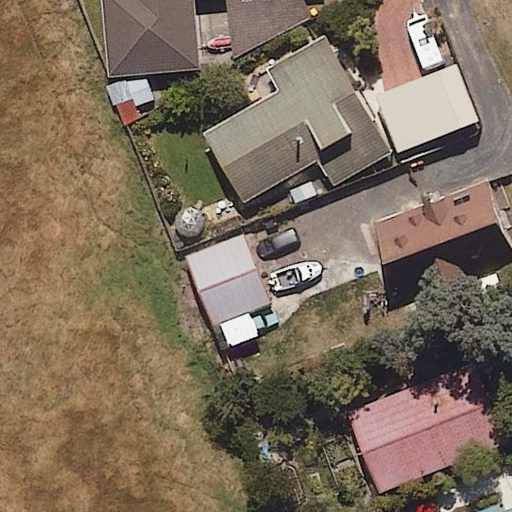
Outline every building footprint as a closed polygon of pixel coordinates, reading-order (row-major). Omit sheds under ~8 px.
[(104,0),(110,79),(142,77),(142,76),(158,74),(203,71),(197,0),(224,0),(233,58),(315,27),(304,0),(104,0)] [(210,133),(249,203),(284,183),(298,208),(325,192),(311,168),(321,162),(335,186),(393,154),(328,39),(270,72),(282,93),(210,133)] [(481,120),(459,64),(379,95),(401,151),(481,120)] [(142,110),(154,108),(150,79),(129,82),(108,86),(114,125),(144,121),(142,110)] [(505,225),(487,181),(373,225),(390,270),(505,225)] [(252,314),(273,305),(246,236),(190,259),(227,351),(261,337),(252,314)] [(509,445),(477,363),(346,414),(379,497),(509,445)]
